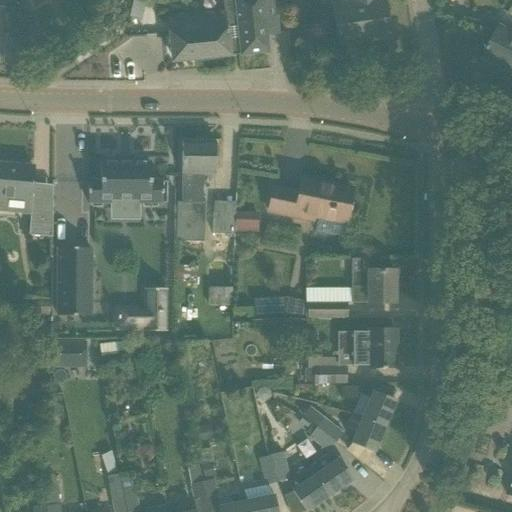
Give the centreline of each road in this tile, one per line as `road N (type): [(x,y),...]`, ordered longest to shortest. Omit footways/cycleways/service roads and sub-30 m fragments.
road 1 (tertiary): [(438,132),(296,106),(0,99)]
road 2 (residential): [(387,511),(415,468),(431,415),(441,334),(438,132)]
road 3 (residential): [(438,132),(419,0)]
